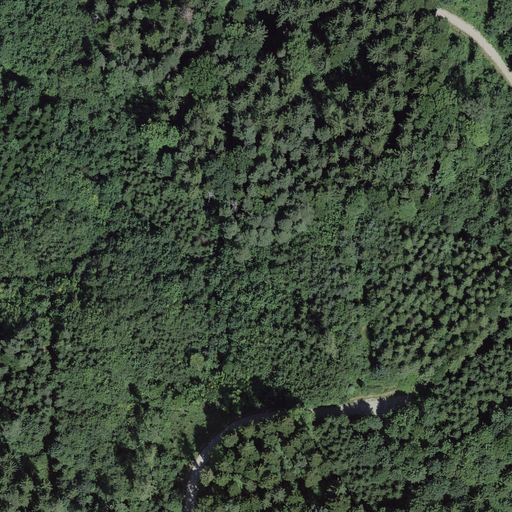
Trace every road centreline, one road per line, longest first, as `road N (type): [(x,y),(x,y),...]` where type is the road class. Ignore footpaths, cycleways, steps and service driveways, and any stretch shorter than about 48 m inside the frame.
road 1 (track): [(190,511),(211,445),(244,420),(387,407)]
road 2 (track): [(416,0),(476,44),(511,88)]
